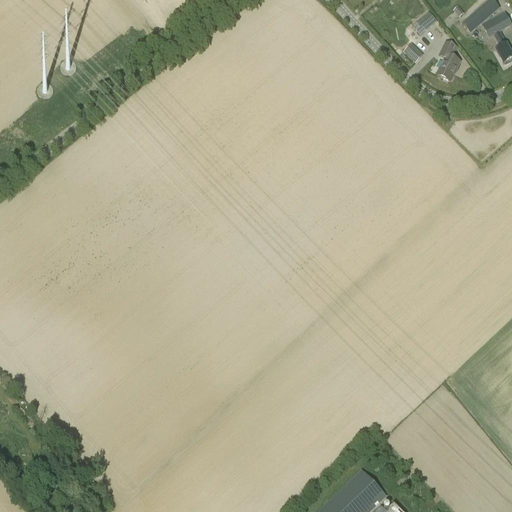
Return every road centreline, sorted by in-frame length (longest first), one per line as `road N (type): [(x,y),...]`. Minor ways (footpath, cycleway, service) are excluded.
road 1 (unclassified): [(237,0),(0,189)]
road 2 (unclassified): [(511,90),(470,103),(438,100),(413,85),(331,0)]
